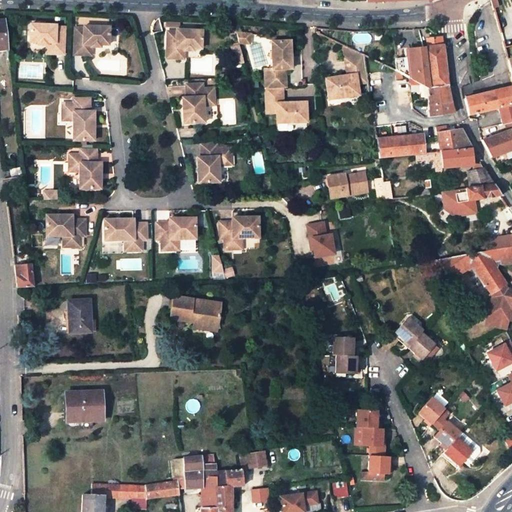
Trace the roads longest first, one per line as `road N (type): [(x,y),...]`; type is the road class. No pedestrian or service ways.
road 1 (residential): [(159,90),(186,197),(176,203),(124,204),(109,94)]
road 2 (residential): [(0,258),(10,436),(0,492)]
road 3 (residential): [(511,201),(454,95),(448,3)]
road 4 (residential): [(373,346),(429,511)]
road 5 (residential): [(288,17),(354,22),(448,3)]
road 6 (unknown): [(186,197),(270,213),(293,242)]
